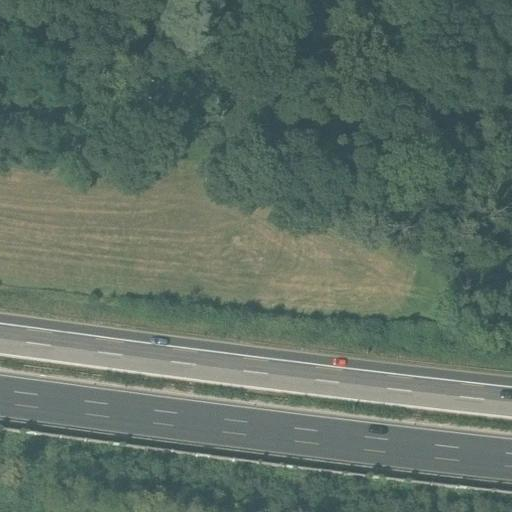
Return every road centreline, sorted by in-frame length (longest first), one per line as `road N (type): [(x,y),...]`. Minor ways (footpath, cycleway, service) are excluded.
road 1 (motorway): [(0,390),(511,453)]
road 2 (motorway): [(511,404),(0,342)]
road 3 (track): [(0,72),(85,47),(157,0)]
